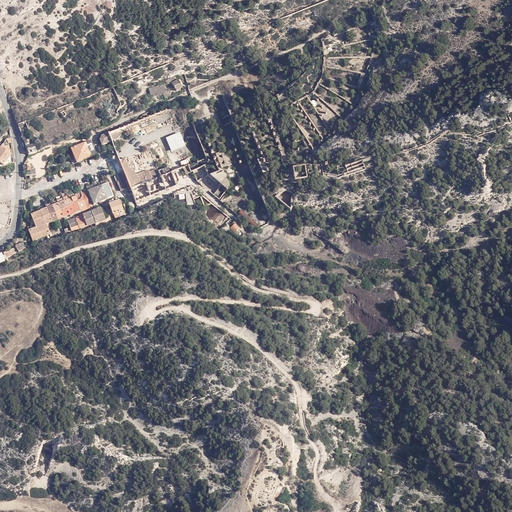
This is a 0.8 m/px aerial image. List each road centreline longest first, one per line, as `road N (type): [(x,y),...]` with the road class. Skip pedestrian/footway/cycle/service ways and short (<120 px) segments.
road 1 (track): [(0,276),(80,247),(156,233),(194,242),(259,290),(314,304),(304,311),(183,298),(149,308),(182,309),(239,334),(295,382),(303,427),(317,450),(315,476),(336,511)]
road 2 (tertiary): [(0,245),(12,234),(19,195),(18,148),(0,87)]
